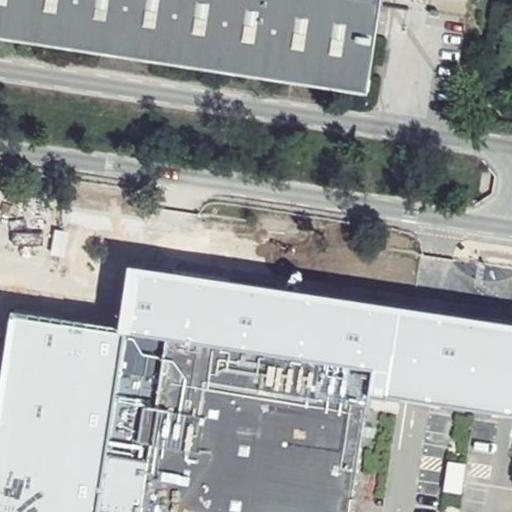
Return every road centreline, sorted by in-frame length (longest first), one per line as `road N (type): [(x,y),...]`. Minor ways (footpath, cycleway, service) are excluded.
road 1 (residential): [(0,157),(511,238)]
road 2 (residential): [(511,156),(0,76)]
